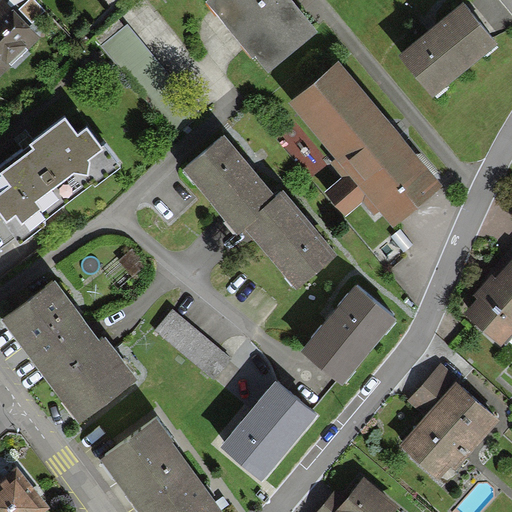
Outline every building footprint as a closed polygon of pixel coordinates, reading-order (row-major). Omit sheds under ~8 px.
[(54,27),(27,0),(0,0),(0,72),(4,76),(54,27)] [(321,26),(297,0),(203,0),(267,73),(321,26)] [(461,0),(445,0),(391,46),(427,87),(490,33),(461,0)] [(195,108),(120,21),(98,40),(172,127),(195,108)] [(347,52),(297,91),(391,210),(440,171),(347,52)] [(80,94),(0,159),(0,207),(26,240),(130,155),(80,94)] [(223,120),(182,154),(284,277),(325,243),(223,120)] [(511,261),(470,313),(509,345),(511,340),(511,261)] [(53,270),(3,309),(82,410),(132,372),(53,270)] [(363,273),(305,344),(342,374),(400,302),(363,273)] [(172,309),(153,332),(210,378),(229,355),(172,309)] [(286,375),(226,447),(258,474),(318,401),(286,375)] [(466,377),(405,447),(446,483),(507,412),(466,377)] [(157,404),(101,440),(148,511),(224,511),(227,511),(157,404)] [(18,447),(0,459),(0,511),(17,511),(49,491),(18,447)] [(363,476),(333,511),(395,511),(400,506),(363,476)]
